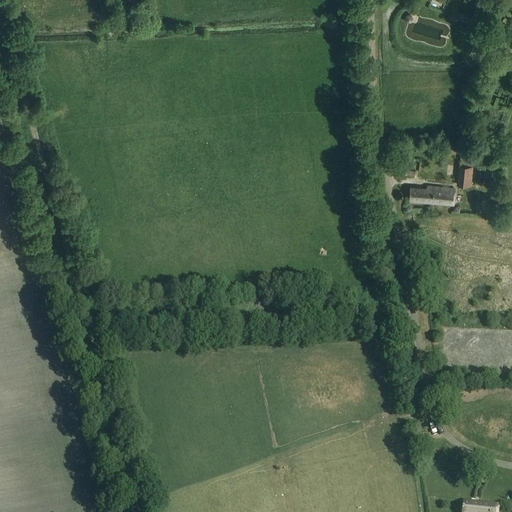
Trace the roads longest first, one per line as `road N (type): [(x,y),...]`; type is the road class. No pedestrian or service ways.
road 1 (track): [(88,312),(113,320),(410,307)]
road 2 (residential): [(410,307),(379,146),(369,0)]
road 3 (track): [(88,312),(0,19)]
road 4 (residential): [(410,307),(430,409),(442,431),(464,449),(511,466)]
road 5 (track): [(137,511),(88,312)]
